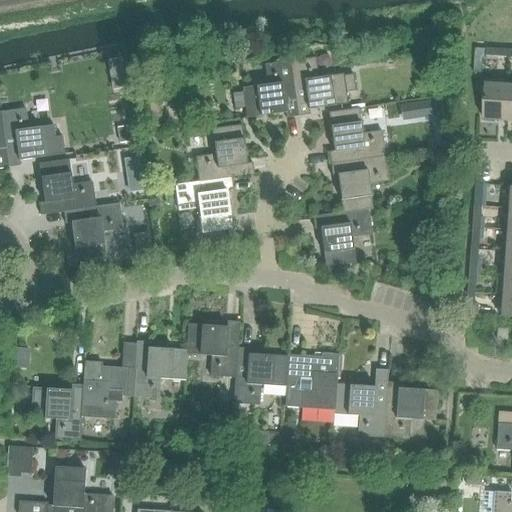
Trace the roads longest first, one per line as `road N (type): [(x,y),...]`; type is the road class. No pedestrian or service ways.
road 1 (residential): [(511,381),(486,380),(456,349),(327,294),(277,283)]
road 2 (residential): [(37,301),(277,283)]
road 3 (residential): [(277,283),(277,163)]
